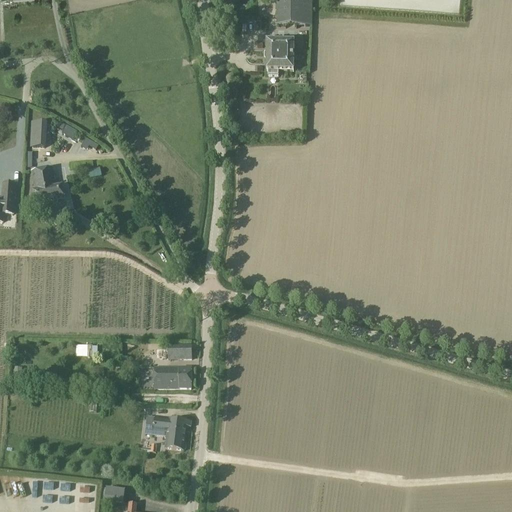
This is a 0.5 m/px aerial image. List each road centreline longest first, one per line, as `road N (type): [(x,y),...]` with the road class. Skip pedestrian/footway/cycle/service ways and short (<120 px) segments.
road 1 (residential): [(0,65),(50,58),(78,80),(185,279),(211,293)]
road 2 (unclassified): [(211,293),(218,141),(204,0)]
road 3 (unclassified): [(238,297),(511,376)]
road 4 (track): [(406,511),(400,484),(197,458)]
road 5 (unclassified): [(192,511),(211,293)]
